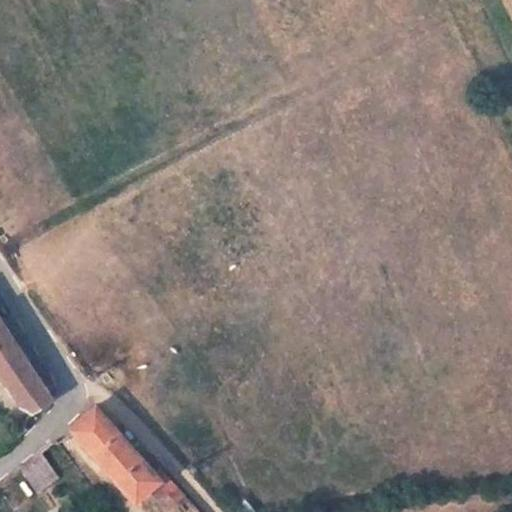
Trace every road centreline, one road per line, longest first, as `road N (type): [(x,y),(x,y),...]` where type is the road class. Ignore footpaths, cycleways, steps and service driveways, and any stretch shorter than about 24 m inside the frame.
road 1 (unclassified): [(218,511),(97,381),(69,380)]
road 2 (residential): [(0,272),(69,380)]
